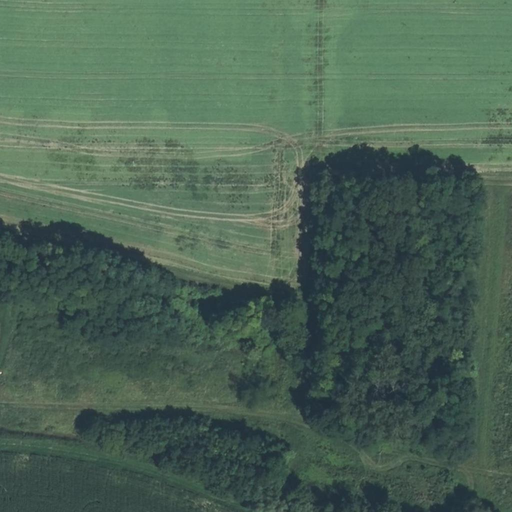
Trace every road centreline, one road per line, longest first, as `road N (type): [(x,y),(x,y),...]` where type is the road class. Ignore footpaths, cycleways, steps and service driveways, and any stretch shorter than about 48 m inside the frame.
road 1 (track): [(315,428),(322,0)]
road 2 (track): [(319,294),(0,223)]
road 3 (track): [(0,396),(74,407),(204,404),(271,412),(315,428)]
road 4 (track): [(0,444),(126,463),(257,511)]
road 5 (track): [(315,428),(511,471)]
